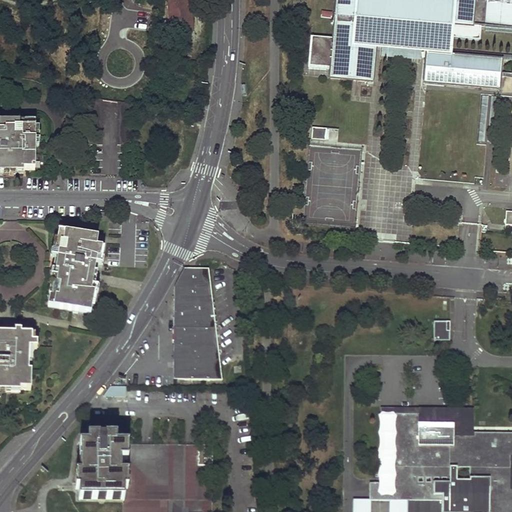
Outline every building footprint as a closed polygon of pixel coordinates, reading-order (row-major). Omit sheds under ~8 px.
[(184,28),(194,27),(191,2),(191,0),(169,0),(171,4),(173,29),(184,28)] [(511,0),(431,0),(431,1),(419,3),(406,5),(405,16),(389,15),(389,12),(378,17),(379,0),(337,0),(336,17),(348,18),(348,25),(335,24),(334,39),(311,37),(308,68),(331,70),(357,72),(357,80),(372,82),(375,43),(381,44),(421,47),(427,48),(427,49),(426,49),(425,54),(426,58),(424,83),(499,90),(500,77),(500,76),(498,75),(500,75),(500,73),(502,60),(452,56),(453,51),(454,39),(480,41),(482,26),(511,29),(511,0)] [(431,1),(431,0),(379,0),(378,17),(389,12),(389,15),(405,16),(406,5),(419,3),(431,1)] [(348,18),(336,17),(335,24),(348,25),(348,18)] [(380,60),(420,63),(421,47),(381,44),(380,60)] [(511,56),(453,51),(452,56),(502,60),(511,61),(511,56)] [(357,80),(357,72),(331,70),(330,78),(353,80),(357,80)] [(488,97),(482,96),(478,142),(484,142),(488,97)] [(497,98),(491,97),(487,143),(493,143),(497,98)] [(103,101),(89,99),(89,146),(103,146),(103,101)] [(132,105),(117,103),(117,146),(131,146),(132,105)] [(35,123),(0,122),(0,171),(35,172),(35,123)] [(328,141),(328,129),(311,127),(311,140),(328,141)] [(337,141),(338,130),(329,129),(329,141),(337,141)] [(98,239),(58,232),(55,253),(58,253),(57,259),(55,272),(58,272),(56,284),(54,298),(49,297),(48,307),(91,314),(94,294),(91,293),(96,260),(99,260),(101,249),(96,248),(98,239)] [(220,379),(207,268),(185,267),(185,276),(181,276),(180,285),(176,285),(175,378),(220,379)] [(447,322),(433,322),(433,341),(450,341),(450,330),(447,330),(447,322)] [(10,390),(31,390),(31,372),(28,372),(29,349),(31,349),(31,343),(32,335),(0,334),(0,386),(10,387),(10,390)] [(380,494),(393,494),(393,414),(419,415),(419,411),(419,409),(381,408),(380,483),(380,490),(380,494)] [(470,412),(419,411),(419,415),(418,424),(453,424),(453,436),(470,437),(470,412)] [(511,511),(511,490),(510,490),(510,456),(511,456),(511,433),(473,433),(473,436),(470,437),(453,436),(453,424),(418,424),(419,415),(393,414),(393,494),(380,494),(380,500),(380,501),(390,501),(401,501),(401,505),(406,505),(406,511),(511,511)] [(210,511),(210,445),(115,445),(114,437),(87,436),(87,444),(82,445),(82,460),(82,474),(79,474),(79,488),(79,499),(122,500),(122,511),(210,511)] [(370,500),(380,500),(380,494),(380,490),(369,490),(369,500),(370,500)] [(353,500),(352,511),(369,511),(370,500),(369,500),(353,500)] [(401,501),(390,501),(389,511),(406,511),(406,505),(401,505),(401,501)]
